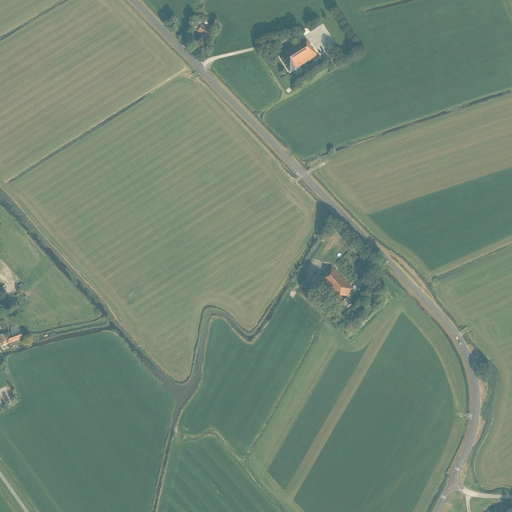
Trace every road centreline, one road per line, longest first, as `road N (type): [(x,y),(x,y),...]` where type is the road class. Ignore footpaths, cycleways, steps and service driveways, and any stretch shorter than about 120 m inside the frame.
road 1 (tertiary): [(451,482),(476,410),(472,371),(455,334),(131,0)]
road 2 (track): [(511,97),(322,165)]
